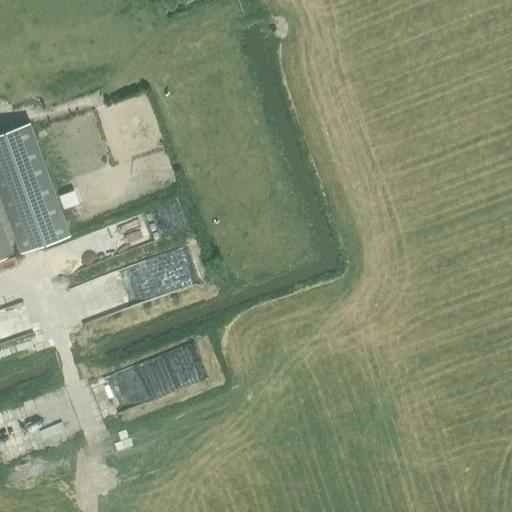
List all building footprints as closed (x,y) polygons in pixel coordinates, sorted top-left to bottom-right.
[(31,122),(0,132),(0,191),(22,252),(71,235),(31,122)] [(0,260),(19,254),(0,199),(0,260)] [(69,278),(80,309),(133,290),(122,259),(69,278)] [(138,281),(169,282),(169,262),(139,261),(138,281)] [(27,293),(0,300),(0,326),(13,323),(8,306),(29,301),(27,293)] [(199,332),(91,367),(102,400),(210,365),(199,332)]
